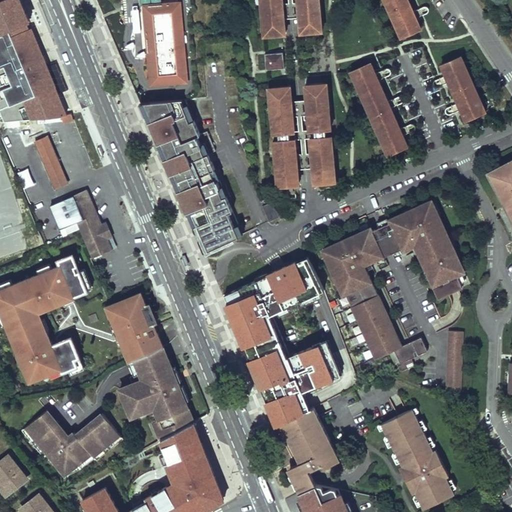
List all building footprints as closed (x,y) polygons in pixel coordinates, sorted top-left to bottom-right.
[(0,0),(0,122),(30,119),(61,116),(67,116),(32,27),(29,28),(27,23),(29,22),(20,0),(0,0)] [(167,72),(183,71),(176,0),(143,0),(150,74),(159,73),(159,75),(168,77),(167,72)] [(281,34),(278,0),(264,0),(267,35),(281,34)] [(302,0),(305,32),(319,31),(316,0),(302,0)] [(384,0),(401,37),(404,36),(388,0),(384,0)] [(388,0),(404,36),(421,29),(416,18),(420,16),(417,9),(413,11),(407,0),(388,0)] [(265,54),(266,70),(285,68),(283,52),(265,54)] [(483,113),(486,111),(461,56),(458,57),(483,113)] [(483,113),(458,57),(442,64),(446,75),(442,77),(445,84),(449,82),(459,102),(458,103),(454,104),(457,111),(461,109),(462,109),(466,120),(483,113)] [(407,146),(403,135),(407,133),(404,127),(400,128),(399,129),(390,108),(391,107),(395,106),(392,99),(388,101),(387,101),(378,80),(383,78),(380,71),(376,73),(375,73),(370,63),(354,70),(391,153),(407,146)] [(354,70),(351,71),(388,155),(391,153),(354,70)] [(328,128),(324,83),(310,84),(314,129),(315,129),(325,128),(328,128)] [(310,84),(305,84),(309,130),(314,129),(310,84)] [(295,184),(292,139),(291,139),(290,132),(291,131),(286,86),(272,87),(276,133),(278,133),(279,140),(277,140),(281,186),(295,184)] [(291,131),(294,131),(290,86),(286,86),(291,131)] [(242,234),(211,161),(208,154),(212,152),(215,151),(207,131),(200,134),(194,120),(191,121),(181,97),(145,100),(207,250),(242,234)] [(67,116),(61,116),(62,123),(72,122),(71,115),(67,116)] [(315,137),(326,136),(325,128),(315,129),(315,137)] [(314,137),(318,182),(333,181),(328,136),(326,136),(315,137),(314,137)] [(314,137),(310,137),(314,183),(318,182),(314,137)] [(48,139),(35,144),(55,188),(67,183),(48,139)] [(18,172),(24,188),(34,184),(28,168),(18,172)] [(74,195),(50,205),(61,229),(65,227),(68,233),(80,228),(80,229),(93,258),(102,254),(97,242),(91,228),(86,217),(84,218),(74,195)] [(466,273),(454,245),(451,247),(447,237),(450,236),(439,211),(436,212),(431,201),(410,210),(411,214),(405,217),(404,213),(390,219),(405,251),(419,245),(424,256),(421,258),(427,271),(430,270),(436,285),(434,286),(439,299),(464,288),(459,276),(466,273)] [(268,220),(278,218),(273,202),(264,205),(268,220)] [(511,206),(501,213),(511,235),(511,206)] [(383,316),(377,304),(382,301),(376,288),(371,290),(368,284),(373,282),(366,265),(386,256),(373,227),(326,247),(327,248),(328,250),(333,262),(330,263),(332,268),(333,267),(335,272),(334,273),(338,282),(341,281),(347,294),(351,293),(380,358),(395,351),(401,364),(398,366),(401,373),(415,367),(412,359),(428,352),(422,338),(402,347),(399,340),(394,342),(389,330),(394,327),(388,314),(383,316)] [(333,262),(328,250),(327,248),(326,247),(323,248),(330,263),(333,262)] [(47,332),(39,313),(67,301),(66,300),(89,290),(81,271),(79,272),(76,267),(79,266),(74,254),(60,260),(62,265),(0,291),(0,293),(8,311),(4,313),(10,327),(14,325),(19,335),(14,337),(22,356),(26,355),(30,366),(27,367),(33,382),(52,374),(51,372),(64,366),(66,372),(81,365),(78,358),(83,356),(74,336),(55,344),(50,331),(47,332)] [(256,376),(276,426),(281,423),(310,409),(302,394),(345,373),(329,339),(291,356),(274,315),(325,290),(308,256),(222,295),(256,376)] [(472,285),(466,273),(459,276),(464,288),(472,285)] [(347,294),(341,281),(338,282),(344,296),(347,294)] [(376,288),(373,282),(368,284),(371,290),(376,288)] [(159,327),(150,304),(147,305),(141,292),(110,304),(114,314),(111,316),(114,323),(117,322),(124,342),(123,343),(130,361),(135,359),(163,346),(158,332),(161,331),(159,327)] [(380,358),(351,293),(347,294),(376,359),(380,358)] [(388,314),(382,301),(377,304),(383,316),(388,314)] [(399,340),(394,327),(389,330),(394,342),(399,340)] [(461,392),(464,331),(450,330),(447,392),(461,392)] [(167,436),(194,421),(180,387),(163,346),(135,359),(143,378),(137,381),(126,385),(137,413),(155,406),(160,418),(167,436)] [(137,381),(143,378),(135,359),(130,361),(129,362),(137,381)] [(137,413),(126,385),(120,387),(132,415),(137,413)] [(331,440),(314,407),(310,409),(281,423),(291,444),(293,442),(296,448),(294,450),(297,457),(300,455),(303,461),(300,462),(296,464),(301,475),(310,471),(323,464),(325,467),(338,461),(328,441),(331,440)] [(382,423),(384,428),(388,436),(392,445),(396,452),(401,461),(403,465),(400,467),(403,474),(406,472),(412,485),(410,486),(413,493),(416,492),(418,495),(422,504),(424,508),(455,493),(453,489),(448,480),(447,476),(449,475),(446,468),(443,469),(440,463),(437,457),(440,456),(436,449),(434,450),(430,444),(427,437),(423,429),(419,421),(415,413),(413,408),(382,423)] [(47,410),(25,427),(47,454),(64,476),(90,455),(92,457),(120,436),(101,412),(74,434),(72,431),(66,435),(47,410)] [(161,439),(167,436),(160,418),(153,421),(161,439)] [(427,428),(423,419),(419,421),(423,429),(427,428)] [(85,511),(204,511),(224,501),(195,423),(159,444),(168,464),(164,465),(171,484),(125,511),(119,511),(106,486),(79,501),(85,511)] [(25,427),(23,429),(44,456),(47,454),(25,427)] [(331,440),(328,441),(338,461),(340,460),(331,440)] [(397,463),(401,461),(396,452),(393,454),(397,463)] [(9,454),(0,461),(0,474),(0,475),(6,482),(2,484),(9,492),(27,478),(9,454)] [(440,463),(443,469),(446,468),(440,456),(437,457),(440,463)] [(293,479),(301,475),(296,464),(288,469),(293,479)] [(301,475),(293,479),(299,492),(316,484),(310,471),(301,475)] [(412,485),(406,472),(403,474),(410,486),(412,485)] [(333,506),(335,511),(349,511),(339,489),(316,484),(299,492),(307,509),(319,503),(333,506)] [(54,511),(40,493),(21,508),(24,511),(54,511)] [(418,506),(422,504),(418,495),(414,497),(418,506)] [(308,511),(335,511),(333,506),(319,503),(307,509),(308,511)]
